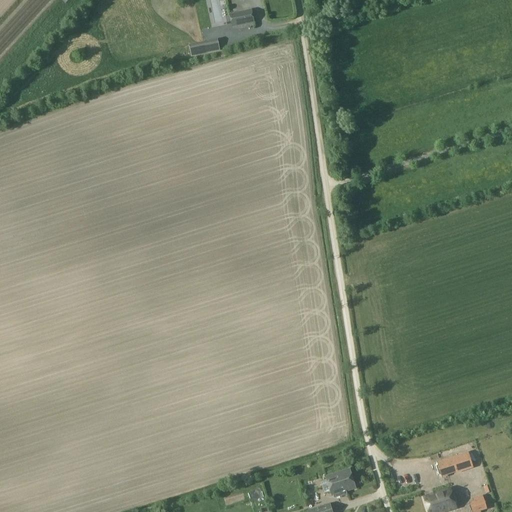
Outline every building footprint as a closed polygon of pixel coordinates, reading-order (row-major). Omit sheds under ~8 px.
[(250,10),(230,14),(232,27),(253,23),(250,10)] [(203,43),(189,46),(191,57),(205,54),(203,43)] [(468,454),(438,464),(442,477),(447,476),(446,475),(455,472),(455,473),(473,467),(468,454)] [(325,477),(332,496),(334,496),(334,499),(342,496),(341,493),(356,489),(349,469),(325,477)] [(450,489),(423,498),(428,511),(445,511),(456,508),(450,489)] [(470,504),(472,511),(480,511),(486,509),(482,497),(473,500),(474,503),(470,504)]
